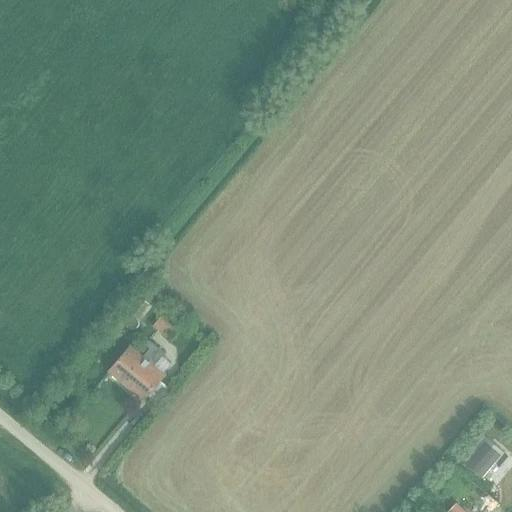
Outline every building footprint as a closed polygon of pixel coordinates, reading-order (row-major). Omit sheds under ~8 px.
[(140,318),(151,305),(143,299),(133,312),(140,318)] [(150,327),(163,338),(171,329),(158,318),(150,327)] [(145,349),(138,357),(126,346),(105,371),(139,400),(160,375),(149,366),(160,353),(145,340),(141,345),(145,349)] [(484,435),(463,461),(482,476),(503,451),(484,435)] [(456,463),(447,471),(480,504),(489,495),(456,463)]
